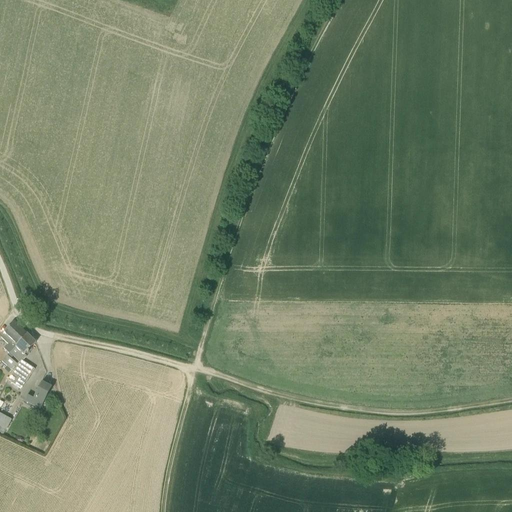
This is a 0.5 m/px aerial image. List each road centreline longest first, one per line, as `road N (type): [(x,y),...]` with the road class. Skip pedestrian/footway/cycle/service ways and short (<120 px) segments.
road 1 (track): [(336,0),(251,181),(192,372)]
road 2 (track): [(192,372),(360,415),(511,405)]
road 3 (track): [(192,372),(52,338)]
road 4 (track): [(192,372),(162,511)]
